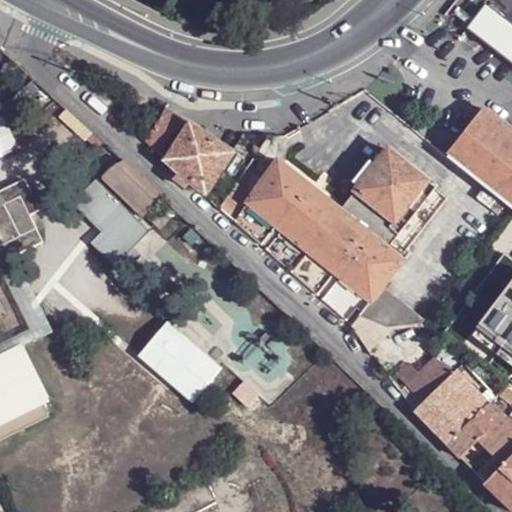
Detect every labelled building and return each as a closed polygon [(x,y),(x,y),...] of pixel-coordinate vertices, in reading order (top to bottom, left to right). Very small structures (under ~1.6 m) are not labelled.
[(482,0),(456,33),(511,77),(511,23),(483,0),(482,0)] [(511,131),(484,110),(456,144),(447,156),(511,208),(511,131)] [(234,155),(190,124),(166,111),(145,141),(157,152),(180,172),(193,183),(206,194),(234,155)] [(0,156),(19,147),(3,116),(0,117),(0,156)] [(426,182),(387,150),(375,166),(358,188),(355,191),(393,223),(426,182)] [(164,196),(126,160),(113,168),(103,177),(144,217),(164,196)] [(352,183),(358,188),(375,166),(369,161),(352,183)] [(278,162),(250,202),(248,204),(371,302),(380,290),(402,262),(395,257),(387,250),(339,211),(278,162)] [(187,189),(193,183),(180,172),(176,179),(187,189)] [(0,259),(41,239),(29,214),(39,209),(24,179),(0,190),(0,259)] [(426,182),(393,223),(355,191),(339,211),(387,250),(390,247),(435,189),(426,182)] [(99,183),(77,206),(106,235),(96,245),(120,269),(114,274),(138,299),(155,282),(136,263),(142,257),(134,249),(150,233),(99,183)] [(220,210),(234,222),(248,204),(250,202),(235,189),(220,210)] [(248,204),(234,222),(330,308),(336,313),(349,329),(371,302),(248,204)] [(398,254),(390,247),(387,250),(395,257),(398,254)] [(511,257),(504,252),(442,333),(470,353),(511,382),(511,257)] [(380,290),(371,302),(349,329),(369,355),(395,329),(421,326),(422,326),(423,325),(380,290)] [(224,374),(170,325),(141,357),(165,379),(170,375),(177,382),(173,386),(195,406),(224,374)] [(24,346),(0,358),(0,440),(51,415),(43,400),(50,396),(24,346)] [(407,387),(418,376),(435,360),(420,352),(408,364),(396,375),(407,387)] [(396,375),(408,364),(396,353),(385,364),(396,375)] [(423,404),(455,372),(435,360),(418,376),(407,387),(423,404)] [(481,397),(487,392),(462,365),(456,371),(481,397)] [(501,467),(511,455),(511,423),(487,404),(481,397),(456,371),(455,372),(423,404),(415,412),(461,460),(478,443),(486,450),(494,459),(501,467)] [(177,382),(170,375),(165,379),(173,386),(177,382)] [(481,397),(487,404),(495,398),(488,390),(487,392),(481,397)] [(478,443),(461,460),(465,464),(486,450),(478,443)] [(511,455),(501,467),(499,469),(511,481),(511,455)] [(499,469),(501,467),(494,459),(477,476),(485,484),(499,469)] [(511,481),(499,469),(485,484),(511,510),(511,481)]
